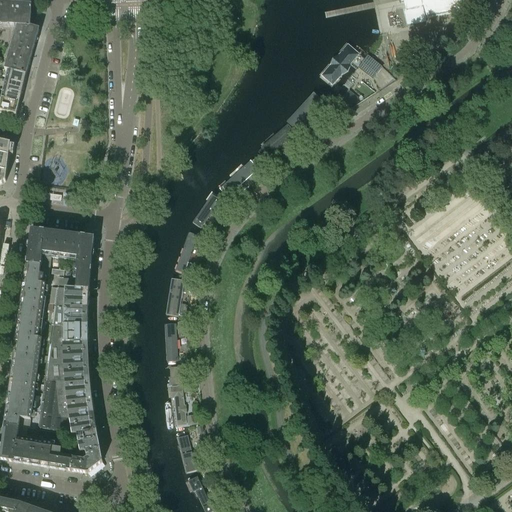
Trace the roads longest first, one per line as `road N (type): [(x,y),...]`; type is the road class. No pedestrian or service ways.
road 1 (residential): [(470,44),(290,169),(218,246),(200,307),(201,356),(207,422),(240,511)]
road 2 (residential): [(113,219),(107,393),(124,493)]
road 3 (residential): [(18,205),(0,344)]
road 4 (residential): [(57,0),(26,135)]
